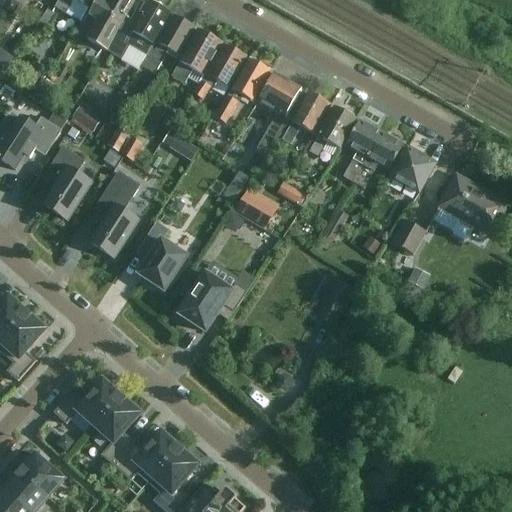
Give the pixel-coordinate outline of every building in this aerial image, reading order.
[(12,0),(8,0),(3,9),(14,16),(20,5),(12,0)] [(90,11),(96,0),(58,0),(54,9),(79,23),(87,9),(90,11)] [(114,40),(136,2),(136,0),(100,0),(100,1),(99,1),(95,9),(90,18),(97,22),(87,42),(110,55),(118,42),(114,40)] [(118,42),(110,55),(122,61),(129,48),(146,57),(150,50),(151,50),(170,16),(148,4),(146,8),(136,2),(114,40),(118,42)] [(52,23),(55,17),(46,12),(39,23),(48,29),(52,23)] [(154,52),(151,50),(150,50),(146,57),(140,67),(154,75),(166,56),(176,61),(194,30),(174,18),(154,52)] [(187,80),(197,86),(200,82),(206,73),(222,46),(198,32),(171,78),(184,85),(187,80)] [(210,75),(206,73),(200,82),(197,86),(198,86),(192,96),(202,101),(209,89),(213,92),(217,84),(227,90),(245,59),(225,48),(210,75)] [(0,51),(0,77),(12,59),(0,51)] [(231,92),(215,120),(225,125),(241,98),(252,104),(269,73),(249,62),(232,92),(231,92)] [(131,90),(143,72),(132,64),(120,82),(131,90)] [(25,75),(18,87),(29,94),(36,82),(25,75)] [(286,117),(301,91),(273,76),(257,105),(276,115),(265,135),(266,136),(256,149),(266,156),(276,142),(282,129),(283,130),(289,119),(286,117)] [(42,80),(32,98),(44,105),(54,87),(42,80)] [(291,125),(282,141),(290,146),(299,129),(313,137),(329,107),(309,96),(293,126),(291,125)] [(80,109),(73,121),(83,128),(91,116),(80,109)] [(338,151),(355,121),(334,109),(309,153),(317,158),(325,144),(338,151)] [(0,163),(1,163),(15,172),(25,157),(29,160),(35,151),(45,157),(61,133),(41,120),(34,130),(20,120),(11,135),(2,129),(0,132),(0,163)] [(176,120),(169,130),(179,137),(186,127),(176,120)] [(343,179),(352,184),(362,167),(367,159),(380,135),(359,123),(345,148),(356,154),(343,179)] [(107,149),(118,156),(131,132),(120,126),(107,149)] [(362,167),(352,184),(363,191),(373,174),(377,166),(388,172),(402,148),(380,135),(367,159),(362,167)] [(130,140),(121,155),(132,162),(141,147),(130,140)] [(188,144),(180,155),(191,162),(198,151),(188,144)] [(66,222),(77,205),(90,184),(76,175),(83,164),(63,150),(45,177),(57,185),(43,207),(66,222)] [(418,195),(434,166),(406,150),(389,180),(388,179),(384,186),(388,189),(392,181),(418,195)] [(238,173),(233,181),(242,187),(247,179),(238,173)] [(92,215),(104,223),(90,245),(113,260),(137,222),(123,213),(139,188),(118,175),(92,215)] [(438,209),(431,221),(452,233),(453,237),(463,243),(467,242),(474,229),(489,237),(507,206),(456,178),(438,209)] [(302,196),(282,185),(277,195),(296,206),(302,196)] [(246,197),(237,211),(266,227),(274,213),(246,197)] [(230,214),(224,224),(230,228),(237,227),(241,221),(230,214)] [(337,214),(324,237),(334,242),(347,220),(337,214)] [(413,256),(425,234),(405,222),(392,245),(413,256)] [(152,256),(139,276),(142,278),(140,281),(152,289),(154,286),(164,293),(186,259),(161,243),(168,233),(156,225),(141,248),(152,256)] [(369,238),(362,248),(373,255),(379,245),(369,238)] [(416,271),(410,283),(423,290),(429,277),(416,271)] [(205,276),(178,316),(205,333),(223,307),(233,314),(247,294),(235,286),(231,292),(205,276)] [(335,282),(317,319),(336,328),(354,292),(335,282)] [(22,312),(8,299),(0,307),(0,345),(27,315),(22,311),(22,312)] [(31,319),(27,315),(0,345),(0,353),(14,365),(7,373),(18,383),(36,363),(25,354),(45,332),(31,319)] [(40,351),(35,357),(41,363),(47,357),(40,351)] [(278,378),(276,384),(279,390),(285,391),(290,389),(292,383),(289,377),(283,375),(278,378)] [(95,429),(122,399),(117,395),(103,383),(85,402),(74,392),(53,415),(66,426),(77,414),(95,429)] [(126,403),(122,399),(95,429),(112,445),(101,457),(113,467),(133,444),(123,435),(140,416),(126,403)] [(161,434),(143,454),(133,444),(113,467),(130,483),(137,475),(149,485),(180,450),(175,446),(175,447),(161,434)] [(65,436),(57,445),(66,453),(74,445),(65,436)] [(153,503),(163,511),(176,511),(188,498),(178,489),(198,467),(184,455),(185,454),(180,450),(149,485),(161,495),(153,503)] [(64,482),(32,454),(23,465),(26,467),(23,470),(19,474),(48,500),(64,482)] [(4,492),(27,511),(37,511),(48,500),(19,474),(15,479),(16,479),(13,482),(10,480),(1,489),(4,492)] [(379,476),(359,482),(367,507),(387,501),(379,476)] [(205,486),(181,511),(245,511),(248,509),(238,499),(236,501),(226,492),(219,499),(205,486)] [(27,511),(4,492),(0,496),(0,511),(27,511)]
